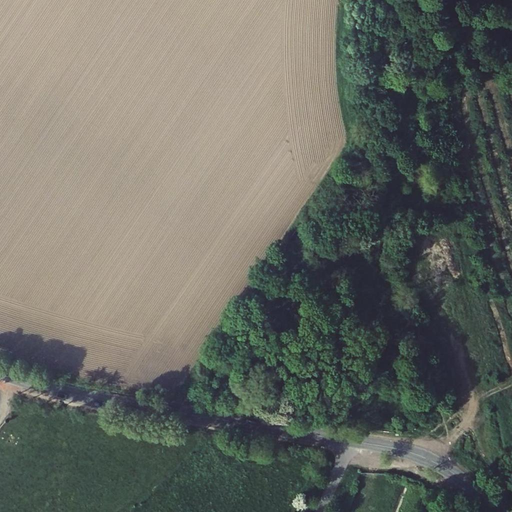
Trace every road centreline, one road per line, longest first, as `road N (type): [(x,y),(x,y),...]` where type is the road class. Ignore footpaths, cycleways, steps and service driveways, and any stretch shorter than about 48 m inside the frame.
road 1 (tertiary): [(351,441),(69,394),(0,374)]
road 2 (tertiary): [(504,511),(425,458),(351,441)]
